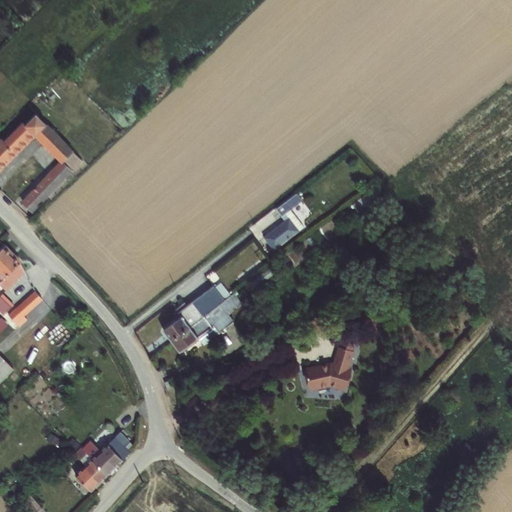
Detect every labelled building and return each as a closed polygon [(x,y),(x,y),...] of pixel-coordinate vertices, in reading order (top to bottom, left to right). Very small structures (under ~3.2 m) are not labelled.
[(86,160),(40,112),(30,122),(26,118),(0,142),(0,170),(39,132),(65,159),(24,198),(35,209),(86,160)] [(307,224),(298,212),(294,207),(304,199),(298,192),(279,208),(288,220),(268,236),(277,248),(307,224)] [(10,290),(30,270),(25,262),(9,246),(0,254),(0,286),(3,283),(10,290)] [(253,289),(275,273),(270,267),(248,283),(253,289)] [(168,330),(175,340),(207,316),(228,300),(217,285),(182,311),(185,316),(168,330)] [(23,325),(30,318),(27,314),(47,298),(40,290),(13,314),(23,325)] [(6,293),(0,298),(0,307),(1,309),(5,305),(10,312),(17,305),(6,293)] [(207,316),(220,333),(237,321),(230,312),(243,301),(237,293),(228,300),(207,316)] [(5,305),(1,309),(7,314),(10,312),(5,305)] [(207,316),(175,340),(183,350),(201,336),(207,344),(220,333),(207,316)] [(313,334),(327,328),(321,316),(308,322),(313,334)] [(342,344),(354,348),(356,340),(344,337),(342,344)] [(336,359),(307,366),(313,387),(333,382),(347,387),(353,367),(350,366),(355,348),(354,348),(342,344),(341,344),(336,359)] [(0,384),(17,368),(0,349),(0,384)] [(87,448),(111,473),(134,451),(128,445),(134,440),(124,430),(103,450),(95,440),(87,448)] [(87,448),(85,446),(78,451),(81,454),(87,448)] [(81,471),(97,487),(111,473),(87,448),(81,454),(89,463),(81,471)] [(97,487),(81,471),(79,473),(95,490),(97,487)] [(32,494),(26,500),(36,511),(37,511),(43,506),(32,494)]
